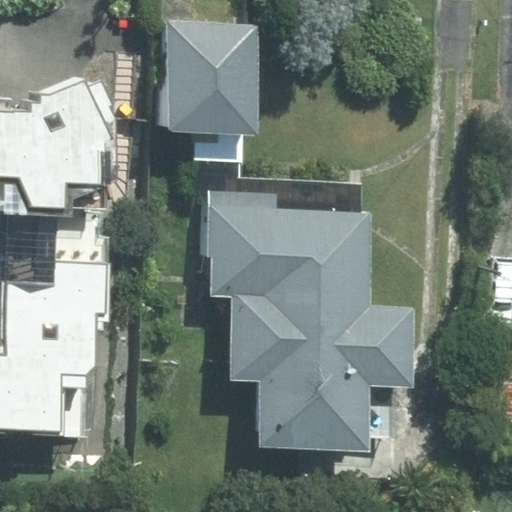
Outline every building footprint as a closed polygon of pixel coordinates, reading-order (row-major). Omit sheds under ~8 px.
[(238,23),(144,19),(139,129),(232,133),(238,23)] [(8,109),(0,108),(0,205),(21,206),(22,175),(57,177),(59,132),(71,127),(52,77),(8,92),(8,109)] [(349,211),(192,204),(187,292),(210,294),(206,375),(235,377),(232,441),(338,447),(341,382),(385,384),(389,303),(345,301),(349,211)] [(20,279),(0,277),(0,427),(18,428),(20,383),(58,385),(61,318),(79,319),(82,259),(21,256),(20,279)] [(511,344),(474,342),(471,418),(511,420),(511,344)] [(374,434),(343,433),(342,450),(292,448),(291,476),(415,482),(420,378),(388,376),(388,387),(376,387),(374,434)]
